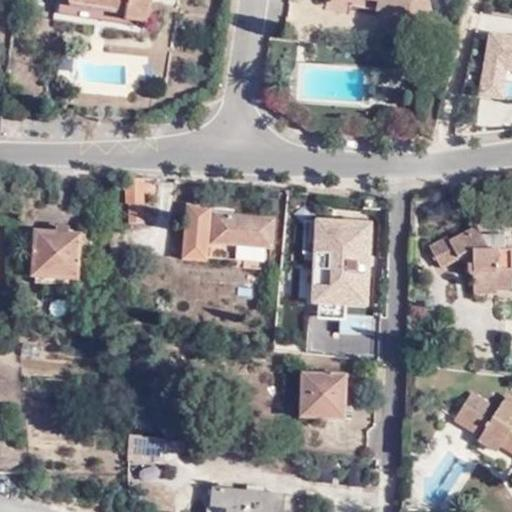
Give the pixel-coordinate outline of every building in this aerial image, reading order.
[(72,7),(72,0),(65,0),(63,15),(71,16),(72,7)] [(128,16),(127,24),(148,27),(152,0),(72,0),(72,7),(128,16)] [(383,19),(412,22),(415,0),(336,0),(335,10),(383,19)] [(415,0),(412,22),(414,24),(437,29),(428,0),(415,0)] [(72,7),(71,16),(127,24),(128,16),(72,7)] [(511,33),(488,29),(479,95),(505,98),(508,68),(511,69),(511,33)] [(144,225),(143,180),(127,179),(129,226),(144,225)] [(181,257),(206,259),(207,246),(272,251),(274,222),(232,219),(211,217),(212,212),(185,209),(181,257)] [(372,221),(317,218),(312,301),(367,304),(369,263),(372,221)] [(450,239),(430,250),(444,274),(461,264),(461,266),(463,268),(466,270),(469,271),(469,278),(474,281),(474,284),(497,283),(498,293),(511,291),(511,254),(510,255),(509,239),(483,239),(478,230),(453,244),(450,239)] [(44,280),(83,277),(86,277),(83,232),(39,234),(42,280),(44,280)] [(206,259),(181,257),(180,263),(206,265),(206,259)] [(84,283),(83,277),(44,280),(44,285),(84,283)] [(475,299),(497,298),(498,293),(497,283),(474,284),(475,299)] [(346,378),(302,377),(301,422),(346,423),(346,378)] [(511,403),(507,400),(501,412),(473,397),(456,425),(483,442),(480,446),(501,459),(505,454),(511,459),(511,403)] [(128,434),(127,461),(163,462),(164,435),(128,434)] [(282,511),(284,498),(214,491),(211,511),(282,511)]
